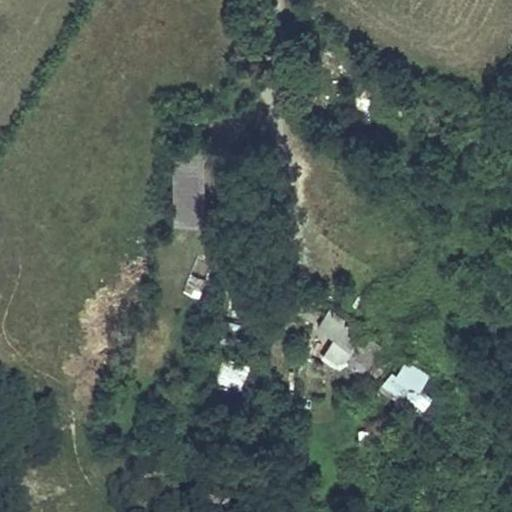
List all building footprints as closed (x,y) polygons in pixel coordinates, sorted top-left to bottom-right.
[(198,151),(171,149),(165,222),(193,225),(198,151)] [(188,269),(182,292),(200,296),(206,274),(188,269)] [(362,333),(329,309),(317,325),(349,348),(362,333)] [(382,347),(362,333),(349,348),(355,353),(348,364),(361,374),(382,347)] [(420,413),(430,398),(419,392),(430,374),(404,358),(384,391),(420,413)] [(238,389),(244,371),(226,364),(219,382),(238,389)]
